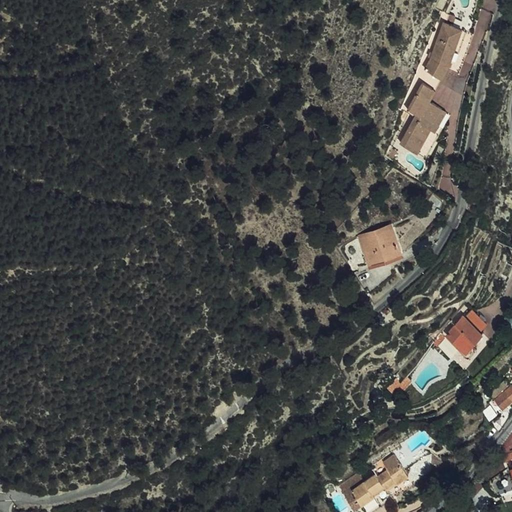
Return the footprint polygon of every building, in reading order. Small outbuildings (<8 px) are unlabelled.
[(455,84),(471,47),(453,40),(436,81),(425,97),(428,99),(442,107),(455,84)] [(477,50),(471,47),(455,84),(460,87),(477,50)] [(435,145),(447,126),(435,118),(442,107),(428,99),(413,125),(422,130),(404,159),(421,169),(435,145)] [(440,149),(452,129),(447,126),(435,145),(440,149)] [(389,267),(403,262),(395,240),(366,250),(374,276),(390,271),(389,267)] [(390,271),(374,276),(375,280),(405,270),(403,262),(389,267),(390,271)] [(446,332),(462,347),(459,350),(469,361),(479,350),(475,347),(487,334),(483,330),(488,325),(471,307),(446,332)] [(462,347),(446,332),(439,339),(443,343),(448,338),(459,350),(462,347)] [(400,385),(409,377),(406,374),(401,379),(399,376),(390,384),(393,388),(398,383),(400,385)] [(506,405),(511,399),(511,384),(499,396),(506,405)] [(373,461),(376,464),(384,481),(386,484),(390,492),(412,481),(397,450),(373,461)] [(372,487),(384,481),(376,464),(349,477),(363,505),(378,498),(374,490),(372,487)] [(374,490),(386,484),(384,481),(372,487),(374,490)]
